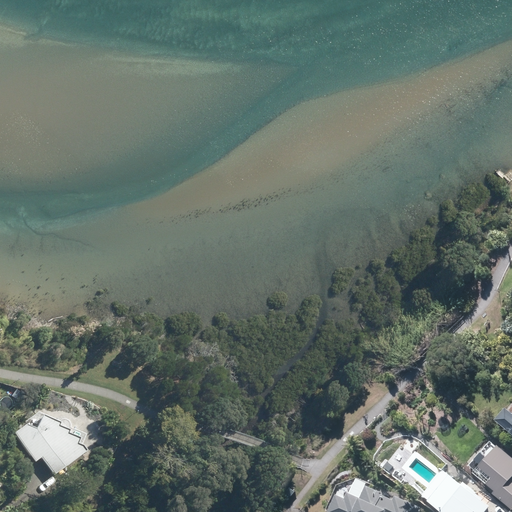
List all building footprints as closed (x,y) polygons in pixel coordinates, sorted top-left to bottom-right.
[(511,412),(503,423),(511,430),(511,412)] [(70,430),(70,429),(70,427),(69,425),(68,424),(67,423),(65,422),(63,422),(61,423),(60,424),(38,415),(15,432),(16,434),(15,435),(35,464),(41,460),(54,478),(87,455),(82,448),(86,436),(70,430)] [(484,468),(498,480),(492,487),(500,494),(498,496),(511,508),(511,454),(503,447),(484,468)] [(487,505),(489,502),(471,488),(470,489),(456,477),(442,494),(437,490),(430,500),(445,511),(484,511),(489,506),(487,505)] [(342,496),(333,511),(421,511),(423,509),(399,498),(397,503),(386,497),(387,495),(371,488),(365,500),(353,494),(350,500),(342,496)]
